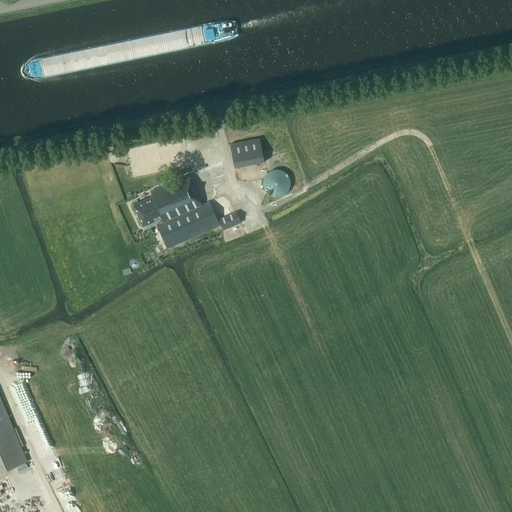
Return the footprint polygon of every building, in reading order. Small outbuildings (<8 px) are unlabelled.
[(264,161),(259,137),(229,144),(234,167),(264,161)] [(274,152),(289,151),(288,141),(273,143),(274,152)] [(289,187),(290,182),(289,178),(287,174),(283,171),(279,169),(274,169),(270,170),(266,173),(264,177),(262,182),(263,186),(265,191),(269,194),(273,196),(278,196),(283,194),(286,191),(289,187)] [(210,202),(202,205),(188,174),(150,191),(152,197),(134,205),(142,226),(162,218),(164,223),(157,225),(167,248),(220,225),(210,202)] [(242,223),(237,211),(219,219),(223,230),(242,223)] [(0,473),(27,462),(0,396),(0,473)]
